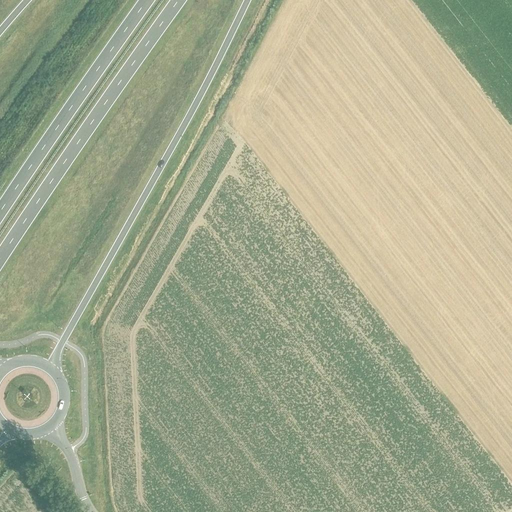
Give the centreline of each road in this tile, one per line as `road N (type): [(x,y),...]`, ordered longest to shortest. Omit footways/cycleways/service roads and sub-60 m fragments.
road 1 (trunk): [(46,367),(246,0)]
road 2 (trunk): [(0,258),(178,0)]
road 3 (trunk): [(146,0),(0,212)]
